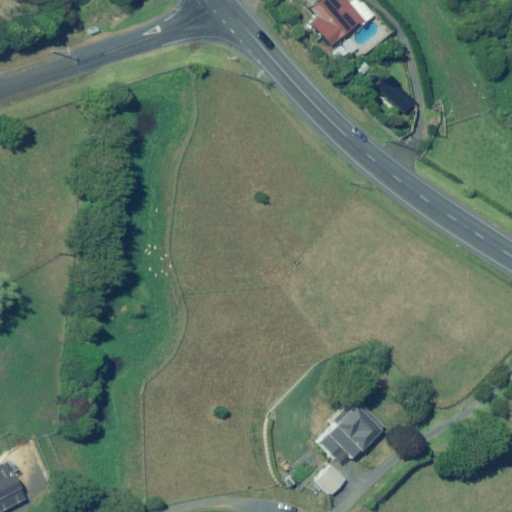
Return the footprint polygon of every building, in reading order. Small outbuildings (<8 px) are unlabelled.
[(307,15),(300,21),(320,45),(347,23),(350,26),(364,15),(351,0),(342,0),(340,3),(337,0),(310,0),(301,8),(307,15)] [(348,48),(340,38),(333,44),(341,54),(348,48)] [(306,439),(331,463),(339,454),(345,460),(377,427),(346,398),(306,439)] [(20,466),(24,473),(38,466),(34,458),(20,466)] [(340,478),(324,463),(309,479),(325,494),(340,478)]
